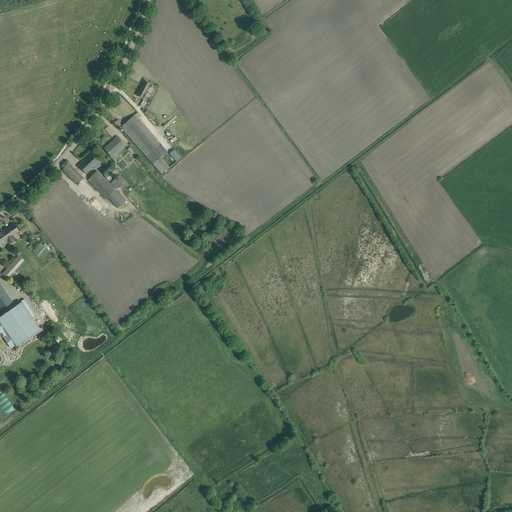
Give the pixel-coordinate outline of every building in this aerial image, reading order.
[(137,96),(144,99),(151,84),(144,80),(137,96)] [(150,119),(153,116),(146,109),(143,112),(150,119)] [(135,115),(121,127),(124,131),(146,156),(162,174),(170,167),(161,158),(168,152),(161,144),(138,119),(135,115)] [(124,144),(117,137),(104,149),(111,156),(124,144)] [(177,161),(181,157),(174,149),(169,154),(177,161)] [(78,166),(86,174),(94,167),(95,168),(100,163),(92,154),(78,166)] [(69,163),(63,168),(78,184),(83,178),(69,163)] [(120,173),(114,166),(104,176),(108,181),(109,181),(110,182),(120,173)] [(115,191),(97,172),(88,180),(107,200),(115,191)] [(4,242),(7,241),(7,240),(6,239),(12,235),(13,236),(18,232),(13,224),(1,233),(2,233),(0,234),(0,246),(4,243),(4,242)] [(199,226),(197,224),(193,229),(195,231),(191,236),(196,240),(198,237),(199,238),(201,236),(199,236),(202,232),(199,230),(200,229),(199,227),(198,228),(197,227),(199,226)] [(36,239),(27,248),(31,251),(37,246),(40,242),(36,239)] [(7,278),(20,264),(15,260),(2,274),(7,278)] [(0,328),(3,333),(1,334),(4,338),(5,337),(6,337),(13,347),(15,345),(16,347),(17,346),(17,345),(40,329),(22,303),(7,313),(6,312),(15,305),(0,284),(0,328)] [(54,339),(59,344),(63,341),(59,335),(54,339)] [(9,360),(13,362),(16,355),(15,354),(17,350),(14,349),(9,360)] [(0,405),(7,415),(15,409),(4,393),(0,395),(0,405)]
